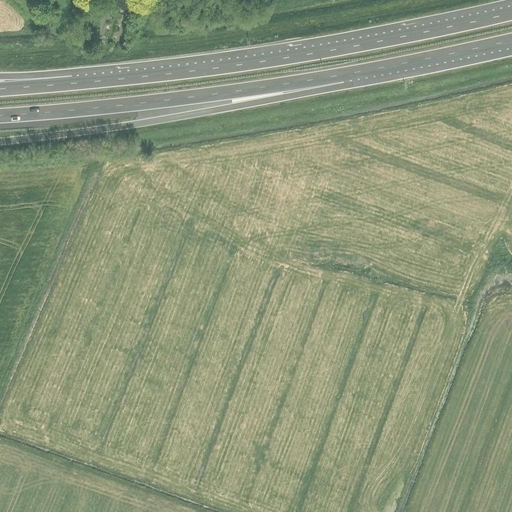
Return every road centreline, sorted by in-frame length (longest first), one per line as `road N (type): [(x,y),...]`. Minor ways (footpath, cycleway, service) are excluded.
road 1 (motorway): [(511,13),(259,62),(74,83)]
road 2 (motorway): [(0,143),(233,108),(342,75)]
road 3 (motorway): [(0,117),(342,75)]
road 4 (motorway): [(342,75),(511,40)]
